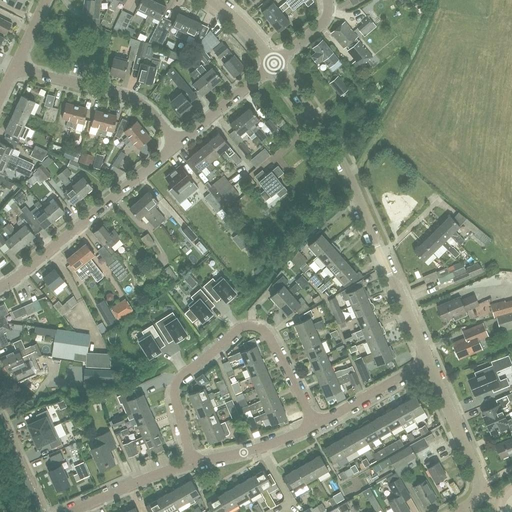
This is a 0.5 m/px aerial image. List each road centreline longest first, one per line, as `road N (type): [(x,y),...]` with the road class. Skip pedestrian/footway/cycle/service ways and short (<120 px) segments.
road 1 (residential): [(315,425),(268,337),(244,326),(175,384),(192,463)]
road 2 (residential): [(0,287),(176,144)]
road 3 (residential): [(380,258),(338,158),(272,62)]
road 4 (residential): [(176,144),(140,103),(14,68)]
road 5 (residential): [(478,493),(428,362)]
road 6 (residential): [(70,511),(192,463)]
road 7 (residential): [(315,425),(428,362)]
road 8 (residential): [(192,463),(261,448),(315,425)]
road 9 (residential): [(176,144),(272,62)]
